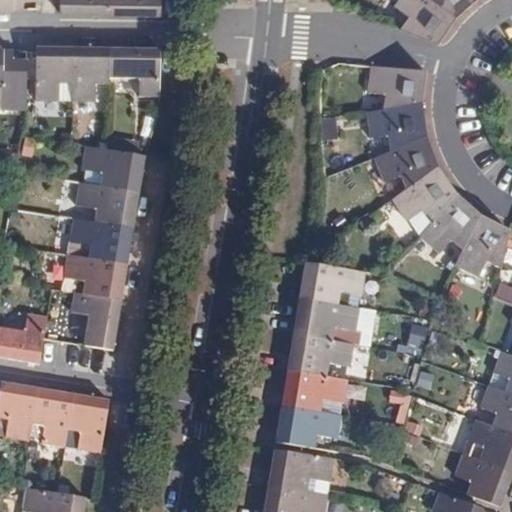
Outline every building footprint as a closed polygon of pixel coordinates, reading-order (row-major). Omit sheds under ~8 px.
[(0,0),(0,14),(10,15),(12,11),(23,11),(23,1),(37,2),(37,0),(0,0)] [(59,0),(60,15),(110,16),(110,0),(59,0)] [(110,0),(110,16),(160,18),(160,0),(110,0)] [(410,15),(401,28),(438,42),(448,28),(456,16),(432,0),(399,0),(396,4),(410,15)] [(432,0),(456,16),(464,8),(472,0),(432,0)] [(14,62),(14,53),(3,53),(0,50),(0,85),(2,86),(3,112),(25,113),(26,63),(14,62)] [(73,50),(37,50),(36,103),(59,104),(60,85),(72,85),(73,50)] [(73,50),(72,85),(72,103),(96,103),(96,86),(109,86),(109,79),(110,51),(73,50)] [(159,52),(110,51),(109,79),(140,80),(140,98),(159,98),(159,52)] [(426,72),(372,66),(369,92),(387,94),(385,109),(422,105),(424,87),(426,72)] [(72,103),(72,85),(60,85),(59,104),(72,104),(72,103)] [(389,136),(391,150),(427,136),(424,118),(422,105),(385,109),(368,111),(372,137),(389,136)] [(337,135),(335,115),(321,117),(322,137),(337,135)] [(402,174),(407,188),(438,167),(432,149),(427,136),(391,150),(375,156),(385,180),(402,174)] [(121,152),(123,139),(114,138),(111,150),(121,152)] [(140,142),(123,139),(121,152),(138,155),(140,142)] [(34,141),(25,140),(22,158),(31,159),(34,141)] [(108,153),(86,149),(82,172),(86,173),(84,185),(139,195),(145,159),(108,153)] [(32,162),(18,160),(16,172),(30,174),(32,162)] [(407,188),(392,198),(408,219),(423,210),(432,222),(457,195),(448,182),(438,167),(407,188)] [(84,185),(80,185),(76,207),(97,211),(96,224),(133,230),(139,195),(84,185)] [(452,240),(464,249),(482,217),(472,208),(457,195),(432,222),(421,235),(440,252),(452,240)] [(27,198),(16,198),(16,210),(28,210),(27,198)] [(408,219),(421,235),(432,222),(423,210),(408,219)] [(350,222),(343,212),(334,217),(341,228),(350,222)] [(20,226),(21,217),(12,215),(11,224),(20,226)] [(368,215),(360,221),(366,228),(374,223),(368,215)] [(464,249),(456,264),(478,275),(487,261),(501,267),(510,230),(499,225),(482,217),(464,249)] [(96,224),(74,221),(71,244),(91,247),(90,261),(127,267),(133,230),(96,224)] [(90,261),(68,257),(64,279),(85,283),(83,296),(121,303),(127,267),(90,261)] [(341,291),(362,293),(366,271),(314,263),(307,262),(301,297),(338,304),(341,291)] [(511,282),(503,280),(497,295),(511,300),(511,282)] [(338,304),(359,307),(362,293),(341,291),(338,304)] [(45,298),(31,295),(29,310),(42,313),(45,298)] [(83,296),(74,295),(72,314),(89,318),(85,349),(112,353),(121,303),(83,296)] [(437,300),(423,296),(419,315),(433,318),(437,300)] [(295,333),(333,339),(335,325),(356,328),(359,307),(338,304),(301,297),(295,333)] [(377,310),(359,307),(356,328),(335,325),(333,339),(354,343),(371,346),(377,310)] [(25,334),(0,330),(0,359),(40,366),(44,340),(45,330),(47,320),(44,319),(29,316),(27,316),(25,334)] [(423,355),(430,326),(412,322),(406,352),(423,355)] [(354,343),(333,339),(295,333),(289,369),(327,375),(330,363),(345,365),(350,365),(354,343)] [(511,378),(506,391),(511,393),(511,353),(502,350),(495,371),(511,378)] [(415,362),(410,379),(416,381),(421,364),(415,362)] [(343,378),(345,365),(330,363),(327,375),(343,378)] [(327,375),(289,369),(283,405),(321,411),(323,399),(344,402),(348,379),(343,378),(327,375)] [(434,374),(422,371),(418,384),(430,388),(434,374)] [(37,391),(0,384),(0,387),(0,419),(8,422),(6,439),(28,444),(31,425),(37,391)] [(511,393),(506,391),(489,385),(481,406),(498,413),(494,425),(511,432),(511,393)] [(413,393),(392,389),(389,402),(400,404),(396,421),(405,424),(413,393)] [(73,397),(37,391),(31,425),(45,428),(42,445),(64,450),(67,431),(73,397)] [(110,403),(73,397),(67,431),(80,434),(78,451),(101,456),(110,403)] [(321,411),(283,405),(277,441),(315,448),(317,434),(338,437),(342,415),(321,411)] [(0,437),(6,439),(8,422),(0,419),(0,437)] [(420,436),(424,425),(408,419),(404,430),(406,431),(420,436)] [(511,432),(494,425),(477,419),(469,440),(485,446),(481,459),(511,470),(511,432)] [(417,444),(420,436),(406,431),(403,438),(417,444)] [(331,479),(335,459),(276,449),(270,485),(308,491),(310,476),(331,479)] [(473,480),(468,494),(500,506),(508,484),(511,474),(511,470),(481,459),(465,453),(457,473),(473,480)] [(329,495),(331,479),(310,476),(308,491),(329,495)] [(308,491),(270,485),(265,511),(325,511),(329,495),(308,491)] [(57,496),(27,490),(23,511),(83,511),(85,500),(57,496)] [(482,511),(485,508),(441,491),(434,510),(439,511),(482,511)]
